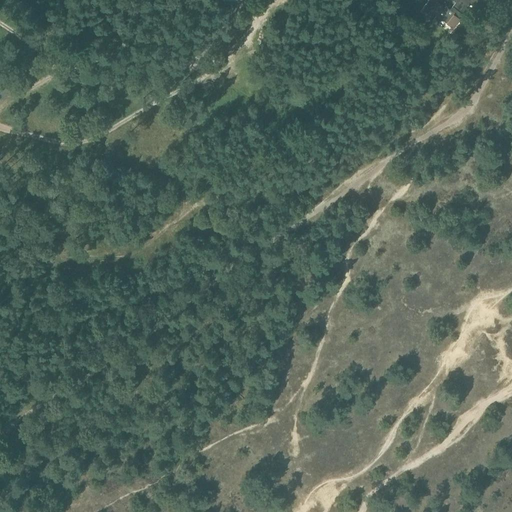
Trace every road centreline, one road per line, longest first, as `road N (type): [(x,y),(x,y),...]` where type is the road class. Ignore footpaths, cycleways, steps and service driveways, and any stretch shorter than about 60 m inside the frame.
road 1 (track): [(511,31),(475,97),(453,116),(206,281),(0,433)]
road 2 (track): [(511,395),(362,511)]
